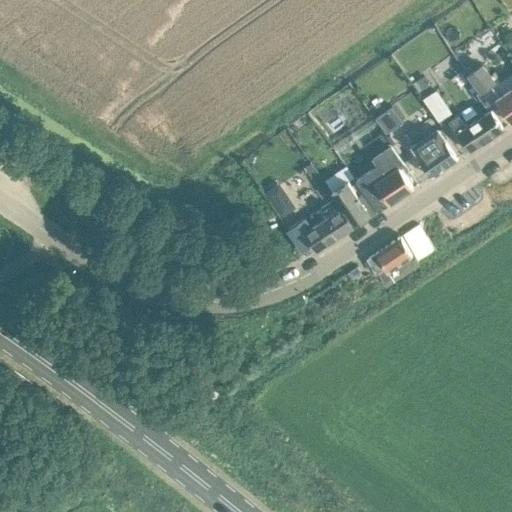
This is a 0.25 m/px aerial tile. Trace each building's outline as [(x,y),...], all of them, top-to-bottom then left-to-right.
[(511,7),(511,0),(501,0),(509,10),(511,7)] [(480,92),(493,83),(482,66),(468,75),(480,92)] [(461,85),(450,92),(461,110),(473,103),(461,85)] [(511,123),(511,122),(511,88),(495,99),(511,123)] [(435,89),(422,98),(437,121),(451,112),(435,89)] [(392,105),(376,117),(387,133),(404,121),(392,105)] [(504,128),(492,110),(467,126),(459,115),(450,121),(469,151),(504,128)] [(436,130),(410,147),(430,176),(456,158),(445,142),(436,130)] [(364,192),(377,211),(417,184),(382,131),(360,146),(373,166),(357,177),(366,190),(364,192)] [(377,211),(364,192),(361,193),(354,183),(350,186),(347,181),(331,192),(341,207),(342,208),(354,226),(377,211)] [(449,245),(489,222),(477,201),(437,224),(449,245)] [(315,225),(304,232),(315,249),(316,251),(354,226),(342,208),(341,207),(315,225)] [(419,223),(403,233),(419,256),(434,245),(419,223)] [(411,250),(401,236),(400,234),(375,250),(376,252),(367,258),(376,271),(385,265),(388,269),(413,253),(411,250)]
